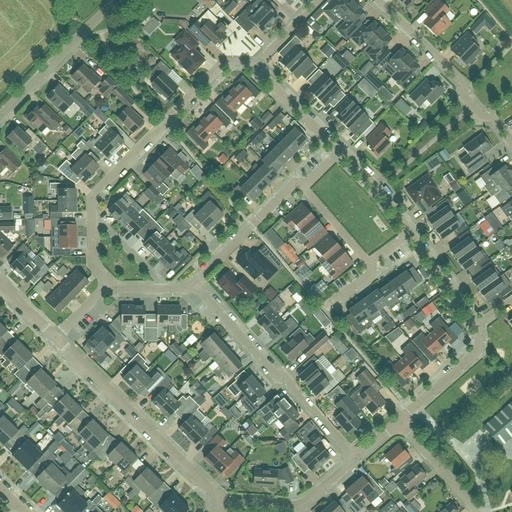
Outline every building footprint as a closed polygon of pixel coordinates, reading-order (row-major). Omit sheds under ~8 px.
[(232,10),(237,3),(232,0),(228,6),(232,10)] [(256,12),(271,26),(273,24),(273,21),(277,17),(268,7),(272,3),(268,0),(257,0),(251,6),(256,12)] [(323,11),(330,18),(335,23),(341,18),(356,3),(352,0),(341,0),(336,5),(332,1),(323,11)] [(436,36),(441,31),(442,32),(450,23),(442,16),(448,10),(438,0),(425,13),(430,18),(424,24),(436,36)] [(354,30),(350,26),(363,13),(359,9),(360,7),(356,3),(341,18),(346,23),(338,31),(346,39),(354,30)] [(237,17),(248,28),(252,23),(262,33),(266,29),(269,29),(271,26),(256,12),(251,6),(251,7),(249,5),(237,17)] [(484,15),(470,29),(475,34),(484,25),(489,20),(484,15)] [(209,21),(202,28),(197,22),(188,31),(205,47),(210,42),(214,46),(217,43),(219,45),(226,38),(221,33),(225,29),(219,22),(214,26),(209,21)] [(304,27),(311,34),(315,30),(308,23),(304,27)] [(377,27),(373,23),(364,32),(360,28),(350,38),(358,45),(363,40),(369,45),(383,30),(379,25),(377,27)] [(386,53),(381,49),(391,40),(387,36),(388,34),(383,30),(369,45),(373,49),(367,55),(376,63),(386,53)] [(187,72),(192,72),(193,71),(194,71),(194,70),(195,70),(195,69),(194,68),(194,67),(197,64),(197,65),(198,65),(199,65),(200,65),(200,64),(201,64),(201,63),(201,58),(191,48),(196,43),(184,32),(175,42),(181,47),(172,56),(178,62),(178,63),(178,65),(180,67),(181,68),(183,69),(185,69),(187,72)] [(450,50),(459,59),(460,58),(465,64),(465,65),(468,63),(470,66),(476,60),(473,57),(479,51),(474,46),(475,44),(475,41),(467,33),(450,50)] [(279,62),(288,71),(303,55),(290,42),(278,54),(282,59),(279,62)] [(330,45),(325,51),(330,56),(335,50),(330,45)] [(405,53),(401,50),(392,59),(387,55),(378,65),(391,77),(411,57),(406,52),(405,53)] [(342,54),(336,58),(341,66),(347,62),(342,54)] [(297,79),(300,76),(304,81),(316,68),(303,55),(288,71),(297,79)] [(413,80),(409,76),(418,67),(414,63),(416,61),(411,57),(391,77),(404,90),(413,80)] [(166,99),(178,87),(166,76),(170,72),(160,62),(151,72),(157,78),(151,84),(154,87),(153,88),(154,91),(156,92),(157,93),(160,95),(161,94),(166,99)] [(87,93),(99,80),(93,74),(92,75),(82,66),(71,77),(87,93)] [(307,90),(316,98),(331,83),(318,70),(306,82),(310,86),(307,90)] [(238,83),(230,92),(242,104),(250,97),(253,97),(255,99),(260,94),(242,76),(237,81),(238,83)] [(118,87),(109,79),(103,85),(105,88),(100,92),(107,99),(118,87)] [(425,100),(430,104),(443,91),(433,81),(430,84),(426,80),(409,98),(418,107),(425,100)] [(333,108),(345,96),(331,83),(316,98),(325,107),(328,104),(333,108)] [(80,111),(87,105),(74,92),(69,96),(58,85),(52,92),(50,90),(45,95),(47,97),(46,97),(62,113),(72,104),(80,111)] [(371,86),(365,93),(370,98),(376,91),(371,86)] [(126,96),(117,88),(112,93),(120,102),(126,96)] [(232,121),(237,116),(235,114),(235,111),(242,104),(230,92),(221,100),(220,99),(214,104),(232,121)] [(346,98),(334,110),(339,114),(336,117),(345,126),(360,111),(346,98)] [(34,126),(41,133),(46,127),(50,131),(55,131),(56,131),(58,131),(59,131),(65,125),(45,105),(39,110),(36,107),(31,113),(30,112),(24,118),(28,122),(30,121),(34,126)] [(93,111),(88,106),(82,112),(87,117),(93,111)] [(209,113),(201,122),(213,134),(220,127),(223,127),(225,129),(230,123),(213,106),(208,111),(209,113)] [(132,134),(136,130),(138,131),(144,125),(143,123),(143,122),(128,107),(116,118),(132,134)] [(353,135),(357,132),(361,136),(373,124),(360,111),(345,126),(353,135)] [(272,117),(267,112),(260,120),(265,125),(272,117)] [(271,122),(275,126),(284,117),(280,113),(271,122)] [(256,131),(262,125),(255,118),(249,124),(256,131)] [(98,134),(102,138),(115,151),(124,142),(112,131),(117,127),(108,119),(104,124),(106,126),(98,134)] [(206,141),(213,134),(201,122),(192,130),(190,129),(185,134),(203,151),(208,146),(206,144),(206,141)] [(271,122),(267,126),(271,130),(275,126),(271,122)] [(390,133),(381,124),(365,140),(370,144),(367,148),(376,157),(390,144),(385,139),(390,133)] [(27,145),(32,149),(34,151),(41,152),(46,147),(40,141),(30,131),(26,136),(16,127),(7,137),(21,151),(27,145)] [(307,141),(294,128),(286,137),(298,149),(307,141)] [(481,134),(463,148),(468,154),(459,161),(469,174),(486,162),(482,155),(491,148),(481,134)] [(278,145),(290,157),(298,149),(286,137),(278,145)] [(102,138),(97,143),(92,139),(89,142),(88,141),(84,145),(93,154),(97,150),(107,159),(115,151),(102,138)] [(250,142),(254,147),(259,142),(255,138),(250,142)] [(77,163),(92,177),(95,174),(95,172),(99,168),(95,165),(100,161),(93,154),(84,145),(80,142),(76,146),(79,150),(72,157),(77,163)] [(270,153),(282,165),(290,157),(278,145),(270,153)] [(169,149),(160,158),(161,159),(157,163),(156,162),(169,175),(173,179),(181,170),(184,172),(188,168),(169,149)] [(238,154),(243,158),(247,154),(243,150),(238,154)] [(261,161),(264,164),(274,173),(282,165),(270,153),(266,150),(264,152),(265,155),(266,156),(261,161)] [(12,173),(20,165),(11,156),(6,161),(0,154),(0,172),(6,167),(12,173)] [(238,154),(234,158),(238,163),(243,158),(238,154)] [(83,184),(87,180),(89,180),(92,177),(77,163),(73,167),(66,161),(57,170),(68,180),(73,174),(83,184)] [(169,175),(156,162),(157,163),(153,167),(152,166),(143,175),(156,188),(155,190),(159,194),(162,196),(168,190),(162,183),(169,175)] [(269,184),(277,176),(274,173),(264,164),(259,169),(255,164),(252,167),(256,172),(269,184)] [(487,192),(511,174),(511,173),(510,171),(507,171),(504,166),(495,173),(492,168),(479,177),(485,186),(483,187),(487,192)] [(256,172),(248,180),(261,192),(269,184),(256,172)] [(509,197),(506,192),(511,187),(511,174),(487,192),(491,197),(493,196),(499,205),(509,197)] [(415,203),(422,198),(428,207),(440,198),(434,189),(436,188),(427,176),(406,191),(415,203)] [(248,180),(240,188),(237,185),(233,190),(242,199),(246,195),(252,201),(261,192),(248,180)] [(58,201),(76,201),(75,190),(55,190),(54,184),(49,184),(49,190),(54,190),(54,195),(58,195),(58,201)] [(159,194),(155,190),(152,186),(147,191),(149,193),(146,196),(151,201),(159,194)] [(456,194),(466,204),(472,198),(463,188),(456,194)] [(206,205),(201,210),(215,223),(223,215),(213,206),(217,202),(208,192),(200,199),(206,205)] [(454,205),(461,201),(456,193),(449,198),(454,205)] [(108,211),(117,220),(134,202),(125,194),(108,211)] [(33,197),(23,197),(23,213),(33,213),(33,197)] [(427,220),(434,230),(453,217),(448,211),(453,207),(447,199),(435,207),(438,212),(427,220)] [(508,217),(511,222),(511,221),(511,200),(500,209),(506,218),(508,217)] [(61,219),(61,213),(76,213),(76,201),(58,201),(58,207),(50,207),(50,219),(61,219)] [(134,202),(117,220),(125,228),(138,215),(133,210),(137,205),(134,202)] [(149,203),(144,207),(151,215),(156,212),(149,203)] [(294,225),(299,231),(312,219),(309,215),(310,214),(301,204),(283,221),(290,229),(294,225)] [(0,208),(0,219),(10,219),(10,208),(0,208)] [(176,222),(182,214),(175,209),(169,216),(176,222)] [(142,227),(147,231),(155,223),(142,210),(138,215),(125,228),(133,236),(142,227)] [(201,210),(197,214),(192,210),(184,219),(188,223),(193,218),(207,231),(215,223),(201,210)] [(456,237),(468,228),(464,223),(459,227),(453,217),(434,230),(441,240),(453,232),(456,237)] [(312,219),(299,231),(295,235),(307,249),(326,232),(318,223),(317,224),(313,220),(314,219),(313,218),(312,219)] [(76,226),(74,226),(73,219),(61,219),(50,219),(51,231),(58,231),(58,237),(76,237),(76,226)] [(191,227),(184,220),(176,228),(181,233),(185,229),(187,231),(191,227)] [(143,245),(151,254),(164,240),(159,235),(163,231),(155,223),(147,231),(152,236),(143,245)] [(450,251),(457,261),(475,248),(468,238),(471,236),(467,231),(457,238),(461,243),(450,251)] [(0,257),(1,258),(12,247),(0,235),(0,257)] [(339,250),(335,245),(336,244),(328,235),(313,247),(322,257),(317,261),(321,265),(339,250)] [(57,249),(59,249),(76,248),(76,237),(58,237),(58,243),(51,243),(51,257),(57,256),(57,249)] [(286,237),(279,242),(291,260),(298,256),(286,237)] [(151,254),(160,262),(172,249),(177,244),(174,241),(169,245),(164,240),(151,254)] [(10,267),(18,275),(31,262),(26,257),(31,252),(23,244),(14,253),(19,258),(10,267)] [(479,253),(475,248),(457,261),(464,270),(475,262),(478,267),(489,260),(482,251),(479,253)] [(172,249),(160,262),(168,270),(177,261),(182,265),(190,257),(182,249),(178,254),(172,249)] [(339,250),(321,265),(333,279),(352,263),(344,253),(343,254),(339,250),(340,249),(339,250)] [(252,256),(248,252),(237,263),(254,280),(260,274),(267,281),(276,271),(257,252),(252,256)] [(36,257),(31,262),(18,275),(26,283),(36,274),(40,278),(48,269),(36,257)] [(479,292),(497,279),(500,276),(490,262),(480,269),(483,274),(472,282),(479,292)] [(60,270),(64,275),(68,271),(63,267),(60,270)] [(64,275),(60,270),(56,273),(61,278),(64,275)] [(68,278),(81,291),(88,283),(76,270),(68,278)] [(396,279),(406,293),(416,286),(405,272),(396,279)] [(227,273),(217,283),(233,298),(239,292),(246,300),(255,290),(243,278),(238,283),(227,273)] [(60,286),(73,298),(81,291),(68,278),(60,286)] [(386,285),(397,300),(406,293),(396,279),(386,285)] [(501,284),(497,279),(479,292),(486,301),(497,293),(501,298),(511,291),(507,286),(509,284),(506,280),(501,284)] [(44,285),(49,290),(53,287),(48,282),(44,285)] [(49,290),(44,285),(41,289),(46,294),(49,290)] [(386,305),(387,306),(397,300),(386,285),(378,292),(377,292),(386,305)] [(53,294),(65,306),(73,298),(60,286),(53,294)] [(267,287),(264,293),(272,298),(275,292),(267,287)] [(292,293),(297,301),(303,298),(298,290),(292,293)] [(376,290),(367,297),(377,311),(386,305),(377,292),(378,292),(376,290)] [(65,306),(53,294),(45,302),(58,314),(65,306)] [(481,308),(486,304),(479,295),(474,298),(481,308)] [(367,297),(358,304),(368,318),(377,311),(367,297)] [(414,304),(418,309),(428,302),(425,297),(414,304)] [(257,322),(265,331),(278,319),(274,314),(281,308),(274,299),(263,309),(267,313),(257,322)] [(372,324),(368,318),(358,304),(348,311),(356,321),(351,325),(358,335),(363,332),(363,331),(372,324)] [(126,326),(134,326),(133,306),(121,306),(121,318),(117,318),(110,325),(120,335),(126,329),(126,326)] [(144,306),(133,306),(134,326),(145,326),(144,306)] [(168,326),(168,306),(157,306),(157,326),(168,326)] [(179,334),(183,330),(179,326),(180,326),(180,306),(168,306),(168,326),(175,326),(175,329),(179,334)] [(405,311),(409,316),(416,311),(413,306),(405,311)] [(409,316),(405,311),(400,315),(404,320),(409,316)] [(315,313),(310,316),(313,322),(318,319),(315,313)] [(434,331),(430,335),(441,348),(450,340),(452,343),(457,339),(438,317),(429,325),(434,331)] [(278,319),(265,331),(273,340),(289,326),(293,330),(297,326),(290,318),(283,324),(278,319)] [(387,325),(390,329),(395,326),(392,321),(387,325)] [(390,329),(387,325),(382,328),(385,333),(390,329)] [(116,348),(124,341),(115,332),(111,336),(102,327),(94,335),(108,349),(112,344),(116,348)] [(441,348),(430,335),(425,338),(421,333),(411,341),(430,363),(435,358),(433,355),(441,348)] [(198,355),(201,359),(220,342),(213,334),(200,345),(204,350),(198,355)] [(322,334),(310,344),(316,350),(328,340),(322,334)] [(104,361),(108,364),(111,361),(103,353),(108,349),(94,335),(86,343),(95,352),(91,356),(100,365),(104,361)] [(291,361),(308,347),(297,335),(281,349),(291,361)] [(157,343),(164,350),(168,345),(161,339),(157,343)] [(10,348),(5,343),(0,347),(0,355),(2,357),(5,360),(1,365),(5,369),(10,363),(11,363),(25,349),(16,341),(10,348)] [(227,350),(220,342),(201,359),(204,363),(210,357),(214,362),(227,350)] [(401,360),(413,373),(421,365),(424,368),(429,364),(410,342),(400,350),(405,356),(401,360)] [(182,353),(174,344),(170,348),(178,357),(182,353)] [(19,380),(28,371),(23,366),(32,356),(25,349),(11,363),(18,370),(14,375),(19,380)] [(212,372),(215,375),(235,358),(227,350),(214,362),(218,366),(212,372)] [(122,379),(130,387),(144,373),(139,369),(146,362),(137,354),(127,365),(132,370),(122,379)] [(307,387),(320,375),(325,370),(313,357),(304,365),(308,369),(298,378),(307,387)] [(242,366),(235,358),(215,375),(219,379),(225,374),(229,378),(242,366)] [(413,373),(401,360),(393,366),(389,361),(383,366),(402,388),(407,383),(404,380),(413,373)] [(332,372),(339,383),(346,378),(338,367),(332,372)] [(34,376),(28,371),(19,380),(25,385),(24,386),(31,393),(33,391),(47,377),(39,369),(34,376)] [(337,384),(330,376),(325,370),(320,375),(307,387),(315,396),(324,388),(328,392),(337,384)] [(148,385),(153,390),(155,387),(163,379),(155,371),(148,378),(144,373),(130,387),(138,395),(148,385)] [(369,386),(374,381),(365,371),(360,375),(369,386)] [(151,402),(160,410),(172,397),(167,393),(173,387),(169,384),(172,381),(167,376),(163,379),(155,387),(160,392),(151,402)] [(234,397),(240,391),(245,396),(258,385),(250,376),(240,385),(236,381),(227,389),(234,397)] [(54,396),(59,391),(53,386),(55,384),(47,377),(33,391),(41,398),(36,403),(42,408),(54,396)] [(258,385),(245,396),(248,400),(242,406),(250,415),(259,407),(255,402),(265,393),(258,385)] [(385,404),(379,397),(378,397),(375,394),(376,394),(370,387),(353,402),(360,410),(364,406),(372,415),(385,404)] [(59,401),(54,396),(42,408),(42,409),(35,416),(39,420),(46,413),(47,414),(52,410),(59,417),(73,402),(65,395),(59,401)] [(273,415),(278,420),(292,408),(284,399),(281,401),(278,396),(260,411),(268,420),(273,415)] [(359,412),(345,396),(335,406),(341,413),(334,419),(349,435),(348,433),(359,424),(360,425),(361,424),(354,417),(359,412)] [(172,397),(160,410),(168,419),(177,409),(183,414),(194,402),(189,397),(186,400),(182,397),(177,402),(172,397)] [(500,446),(511,435),(511,401),(483,426),(500,446)] [(81,410),(73,402),(59,417),(53,423),(57,426),(63,420),(67,424),(65,426),(71,431),(80,421),(75,416),(81,410)] [(178,429),(187,437),(199,424),(195,419),(200,414),(197,411),(200,408),(194,402),(183,414),(188,419),(178,429)] [(292,408),(278,420),(285,429),(299,416),(292,408)] [(0,414),(0,433),(10,424),(2,416),(2,417),(0,414)] [(78,443),(82,447),(100,428),(92,421),(86,427),(80,421),(71,431),(77,437),(78,435),(82,439),(78,443)] [(32,435),(42,428),(38,422),(28,429),(32,435)] [(199,424),(187,437),(195,445),(207,433),(211,438),(217,431),(209,423),(204,429),(199,424)] [(246,427),(255,439),(261,434),(253,423),(246,427)] [(13,436),(17,440),(21,436),(17,432),(18,431),(10,424),(0,433),(0,444),(3,447),(13,436)] [(92,452),(98,458),(107,448),(102,443),(108,436),(100,428),(82,447),(85,450),(89,446),(94,450),(92,452)] [(287,435),(283,430),(279,434),(283,438),(287,435)] [(313,447),(308,451),(321,465),(329,457),(318,444),(321,441),(315,434),(308,440),(313,447)] [(11,456),(19,463),(34,447),(26,439),(26,440),(21,436),(17,440),(22,445),(11,456)] [(204,459),(212,467),(225,454),(220,450),(226,444),(217,436),(208,445),(213,450),(204,459)] [(57,446),(70,459),(74,455),(61,442),(57,446)] [(107,458),(115,465),(129,451),(121,444),(112,453),(107,448),(98,458),(103,462),(107,458)] [(402,463),(408,457),(398,445),(384,457),(394,467),(390,470),(395,476),(406,467),(402,463)] [(37,460),(42,464),(52,454),(47,449),(42,454),(34,447),(19,463),(27,471),(37,460)] [(304,447),(299,451),(290,459),(297,466),(302,462),(312,473),(321,465),(308,451),(304,447)] [(120,474),(126,479),(135,470),(131,465),(137,459),(129,451),(115,465),(122,472),(120,474)] [(229,466),(234,471),(241,463),(240,462),(242,459),(235,452),(232,454),(228,451),(225,454),(212,467),(220,475),(229,466)] [(51,464),(56,458),(52,454),(42,464),(46,468),(36,479),(43,486),(58,471),(51,464)] [(61,483),(66,487),(66,488),(84,470),(80,466),(66,480),(66,479),(58,471),(43,486),(51,494),(61,483)] [(426,477),(416,466),(400,480),(407,489),(401,494),(408,501),(417,492),(413,488),(426,477)] [(286,484),(293,481),(287,468),(281,471),(254,469),(253,485),(267,486),(267,487),(275,488),(276,479),(284,479),(286,484)] [(131,501),(141,491),(155,476),(147,469),(141,475),(135,470),(126,479),(124,482),(132,490),(126,496),(131,501)] [(62,511),(66,511),(80,498),(80,499),(83,495),(76,488),(89,474),(84,470),(66,488),(66,487),(63,491),(67,495),(57,506),(62,511)] [(147,500),(153,505),(162,496),(156,491),(163,484),(155,476),(141,491),(149,498),(147,500)] [(365,498),(364,498),(370,504),(378,496),(378,497),(383,493),(374,482),(369,486),(362,477),(353,484),(365,498)] [(418,491),(422,497),(435,489),(431,483),(418,491)] [(361,501),(364,498),(365,498),(353,484),(345,492),(353,501),(348,505),(354,511),(357,511),(365,506),(361,501)] [(111,490),(104,496),(115,508),(121,502),(111,490)] [(170,511),(181,502),(173,494),(167,501),(162,496),(153,505),(159,511),(160,509),(162,511),(170,511)] [(86,504),(80,499),(80,498),(66,511),(80,511),(82,510),(84,511),(83,511),(89,511),(95,506),(101,501),(98,498),(93,504),(89,500),(86,504)] [(343,511),(334,501),(325,509),(327,511),(352,511),(348,507),(343,511)] [(186,511),(189,509),(181,502),(170,511),(186,511)] [(411,503),(405,508),(407,511),(417,511),(418,511),(411,503)]
